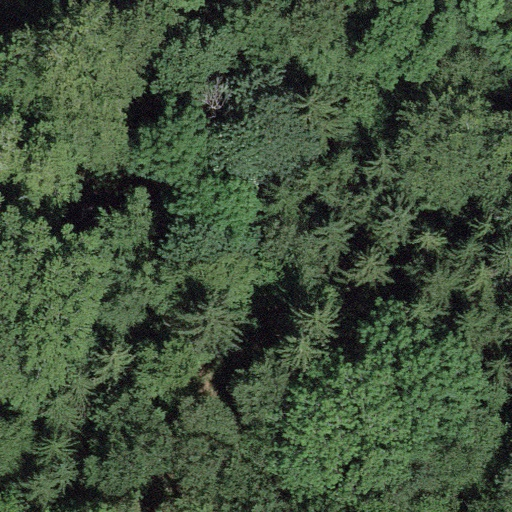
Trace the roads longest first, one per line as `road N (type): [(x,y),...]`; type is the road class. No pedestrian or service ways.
road 1 (track): [(0,402),(12,350),(47,282),(101,233),(219,197),(421,179)]
road 2 (track): [(55,0),(421,179),(511,205)]
